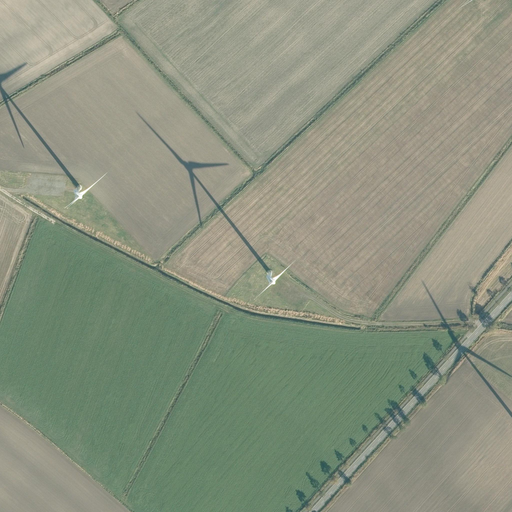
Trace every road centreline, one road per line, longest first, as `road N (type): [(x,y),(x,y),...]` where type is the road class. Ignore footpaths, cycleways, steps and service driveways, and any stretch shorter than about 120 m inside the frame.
road 1 (secondary): [(313,511),(511,294)]
road 2 (track): [(279,275),(343,316),(387,326),(490,316)]
